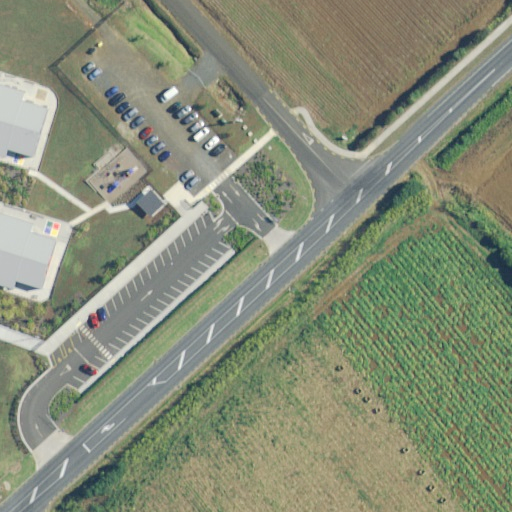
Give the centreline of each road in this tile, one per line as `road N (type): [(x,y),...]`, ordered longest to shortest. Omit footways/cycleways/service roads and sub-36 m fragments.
road 1 (tertiary): [(15,504),(352,196)]
road 2 (unclassified): [(352,196),(172,0)]
road 3 (tertiary): [(352,196),(511,50)]
